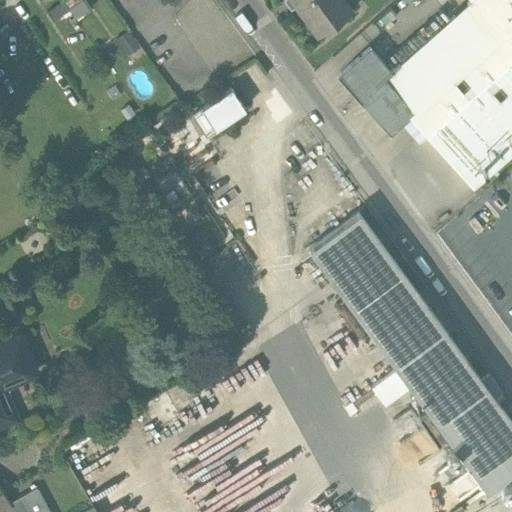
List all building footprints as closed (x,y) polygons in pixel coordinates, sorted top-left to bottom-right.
[(350,12),(341,0),(292,0),(318,35),(350,12)] [(511,0),(470,0),(473,2),(400,65),(399,64),(390,72),(370,49),(341,74),(365,101),(363,102),(390,133),(410,115),(473,188),(511,153),(511,0)] [(231,88),(191,114),(205,135),(244,109),(231,88)] [(511,472),(511,421),(358,212),(309,248),(487,491),(511,472)] [(22,334),(0,343),(0,424),(10,421),(0,395),(0,379),(35,365),(22,334)] [(466,463),(459,456),(438,474),(459,498),(476,483),(462,466),(466,463)] [(95,511),(93,508),(86,511),(48,511),(35,488),(9,502),(4,493),(0,494),(0,510),(4,508),(6,511),(95,511)] [(369,511),(357,496),(336,511),(369,511)]
